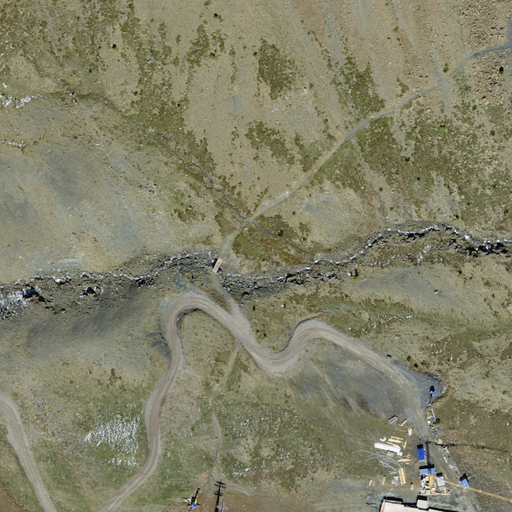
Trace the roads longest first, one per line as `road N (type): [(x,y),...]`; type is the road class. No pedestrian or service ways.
road 1 (track): [(106,511),(150,461),(152,410),(171,362),(168,319),(186,299),(218,313),(265,357),(288,354),(315,327),(381,364),(402,381),(456,511)]
road 2 (track): [(0,403),(51,511)]
